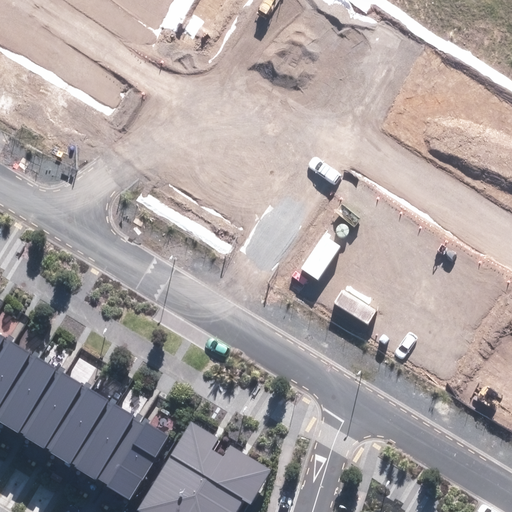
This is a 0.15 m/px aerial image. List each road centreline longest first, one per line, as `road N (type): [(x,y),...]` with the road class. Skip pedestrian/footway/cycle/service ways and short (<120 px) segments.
road 1 (residential): [(232,320),(343,129)]
road 2 (residential): [(343,129),(511,233)]
road 3 (residential): [(511,490),(349,391)]
road 4 (residential): [(232,320),(70,222)]
road 5 (residential): [(349,391),(232,320)]
road 6 (residential): [(313,511),(349,391)]
